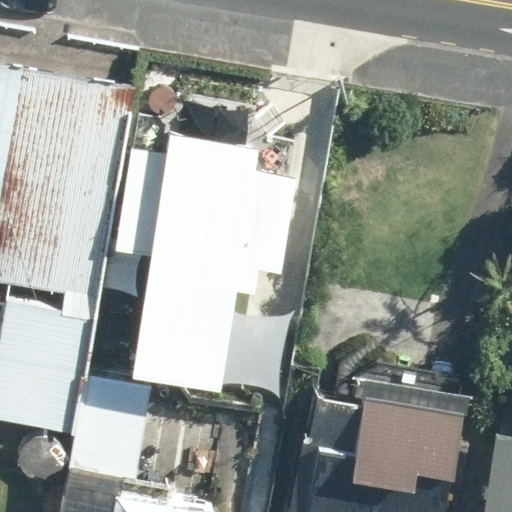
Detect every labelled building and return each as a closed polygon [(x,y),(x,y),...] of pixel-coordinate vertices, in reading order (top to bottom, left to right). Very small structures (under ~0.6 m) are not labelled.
[(134,80),(0,55),(0,275),(63,287),(61,302),(9,292),(0,338),(0,413),(71,426),(134,80)] [(150,247),(131,365),(221,379),(236,285),(254,287),(258,263),(281,266),(296,171),(256,165),(259,143),(170,128),(167,146),(131,139),(114,242),(150,247)] [(459,387),(368,369),(362,401),(319,393),(311,437),(305,436),(291,511),(445,511),(453,470),(461,472),(465,445),(457,443),(464,407),(456,405),(459,387)] [(511,511),(511,430),(500,428),(484,511),(511,511)] [(61,511),(218,511),(220,502),(167,492),(169,482),(116,473),(115,483),(69,475),(61,511)]
